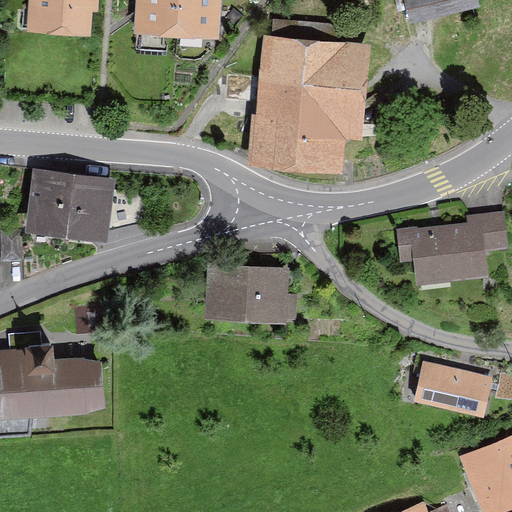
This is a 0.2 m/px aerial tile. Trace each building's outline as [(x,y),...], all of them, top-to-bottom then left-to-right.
[(96,0),(34,0),(32,35),(93,40),(96,0)] [(140,0),(138,38),(172,40),(174,0),(140,0)] [(174,0),(172,40),(221,44),(224,0),(174,0)] [(482,0),(409,0),(415,27),(485,11),(482,0)] [(374,44),(264,32),(249,171),(344,181),(349,140),(363,142),(374,44)] [(117,185),(36,171),(25,235),(106,248),(117,185)] [(417,224),(397,226),(400,259),(413,258),(416,281),(488,273),(485,248),(509,245),(505,209),(467,213),(468,220),(418,225),(417,224)] [(28,236),(7,237),(7,263),(28,262),(28,236)] [(288,275),(210,271),(207,325),(285,329),(288,275)] [(106,402),(102,356),(78,353),(54,355),(53,336),(25,338),(26,345),(0,346),(0,415),(88,409),(106,402)] [(482,423),(493,380),(427,364),(416,406),(482,423)] [(511,511),(511,440),(462,460),(483,511),(511,511)] [(430,511),(427,502),(401,511),(430,511)]
